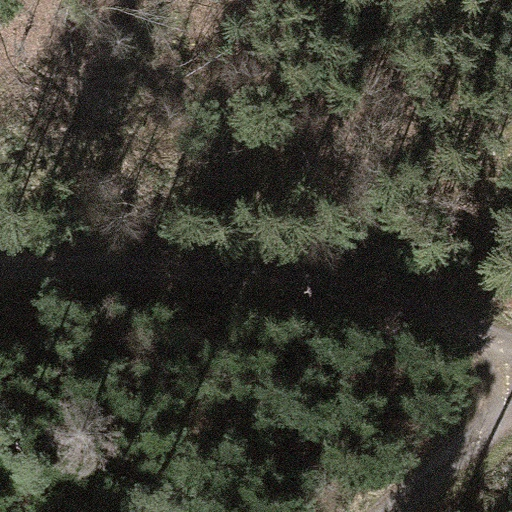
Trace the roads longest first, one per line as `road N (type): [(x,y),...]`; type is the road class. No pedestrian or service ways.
road 1 (track): [(0,260),(328,289),(511,338)]
road 2 (track): [(511,419),(408,511)]
